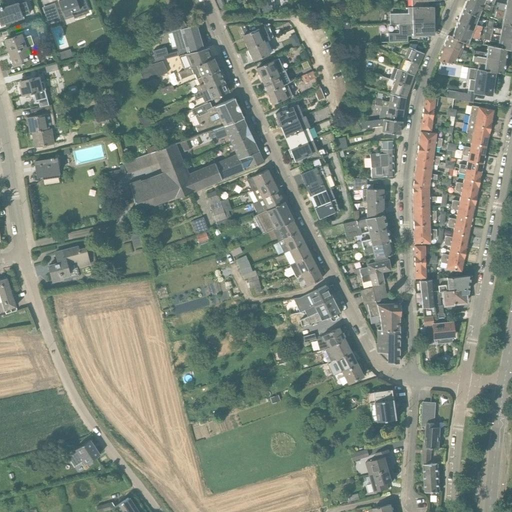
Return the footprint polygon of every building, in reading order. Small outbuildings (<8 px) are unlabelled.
[(64,0),(58,2),(64,20),(74,17),(72,13),(80,10),(76,0),(64,0)] [(214,0),(219,10),(226,10),(221,0),(214,0)] [(268,7),(266,0),(265,0),(261,1),(263,15),(272,13),(271,6),(268,7)] [(491,8),(492,7),(480,0),(466,0),(463,9),(479,15),(481,10),(489,13),(491,8)] [(491,8),(511,12),(511,0),(506,0),(505,5),(497,2),(496,6),(493,5),(492,7),(491,8)] [(0,10),(0,22),(1,25),(22,18),(17,4),(2,9),(1,7),(0,7),(0,9),(0,10)] [(412,24),(412,23),(434,23),(433,7),(428,7),(412,8),(409,8),(409,13),(390,13),(390,24),(398,24),(412,24)] [(502,23),(511,25),(511,12),(491,8),(489,13),(488,16),(487,19),(490,20),(490,16),(502,19),(502,23)] [(485,33),(486,28),(475,25),(479,15),(463,9),(458,23),(475,30),(480,32),(485,33)] [(172,31),(187,27),(181,15),(180,15),(179,13),(176,12),(174,14),(173,16),(174,18),(159,24),(163,34),(172,31)] [(60,21),(59,15),(46,20),(48,25),(60,21)] [(485,33),(511,38),(511,25),(502,23),(500,29),(492,27),(494,22),(487,20),(486,28),(485,33)] [(408,36),(412,36),(434,35),(434,23),(412,23),(412,24),(398,24),(398,32),(388,33),(388,42),(408,41),(408,36)] [(479,38),(484,39),(485,33),(480,32),(475,30),(458,23),(452,36),(468,43),(470,37),(478,39),(479,38)] [(248,49),(268,41),(275,38),(268,24),(262,24),(264,27),(259,29),(242,36),(248,49)] [(187,27),(172,31),(177,51),(169,54),(167,47),(153,51),(154,54),(151,55),(153,64),(162,61),(179,56),(178,55),(203,49),(196,25),(187,27)] [(9,53),(30,46),(26,33),(22,34),(4,40),(9,53)] [(487,47),(507,49),(511,50),(511,38),(485,33),(484,39),(484,40),(489,41),(498,42),(497,47),(487,45),(487,47)] [(443,47),(465,54),(466,52),(462,50),(465,43),(468,44),(468,43),(452,36),(452,37),(448,35),(443,47)] [(268,41),(248,49),(253,61),(270,54),(274,52),(273,49),(271,50),(268,41)] [(30,46),(9,53),(14,67),(22,64),(35,60),(30,46)] [(408,47),(401,47),(398,55),(403,58),(418,64),(423,53),(408,47)] [(465,54),(443,47),(436,61),(446,62),(455,64),(459,57),(461,58),(461,56),(464,58),(465,54)] [(473,57),(505,61),(507,49),(487,47),(486,52),(474,50),(473,57)] [(212,58),(208,48),(203,49),(178,55),(179,56),(184,70),(212,58)] [(356,49),(345,49),(346,64),(357,63),(356,49)] [(395,61),(398,55),(391,52),(389,58),(395,61)] [(477,70),(494,72),(503,73),(505,61),(473,57),(472,61),(479,63),(477,70)] [(195,74),(197,79),(218,70),(213,58),(212,58),(184,70),(178,73),(181,79),(195,74)] [(398,69),(413,75),(418,64),(403,58),(398,69)] [(262,81),(279,73),(283,71),(278,59),(273,61),(256,69),(262,81)] [(144,83),(168,73),(162,61),(153,64),(149,65),(149,63),(138,66),(144,83)] [(367,63),(365,71),(374,73),(376,65),(367,63)] [(389,79),(409,87),(413,75),(398,69),(393,68),(389,79)] [(474,69),(472,69),(467,94),(447,91),(447,95),(446,98),(470,101),(470,102),(473,102),(474,92),(491,94),(494,72),(477,70),(474,69)] [(195,87),(198,93),(223,81),(218,70),(197,79),(199,85),(195,87)] [(306,83),(316,78),(313,71),(303,76),(306,83)] [(262,81),(267,92),(284,85),(279,73),(262,81)] [(41,82),(40,77),(22,82),(23,86),(20,87),(22,96),(45,90),(43,82),(41,82)] [(405,98),(409,87),(389,79),(382,77),(380,81),(380,82),(392,86),(389,94),(405,98)] [(223,81),(198,93),(195,94),(197,99),(202,97),(202,98),(204,97),(206,102),(211,100),(228,92),(223,81)] [(284,85),(267,92),(272,105),(292,96),(286,84),(284,85)] [(174,89),(172,85),(160,89),(162,95),(174,90),(174,89)] [(375,105),(403,110),(405,98),(389,94),(388,102),(382,101),(382,100),(376,99),(375,105)] [(423,113),(433,114),(434,108),(434,109),(434,106),(437,107),(438,98),(425,97),(423,113)] [(209,130),(242,117),(233,98),(212,108),(210,102),(207,103),(200,106),(194,109),(191,110),(193,116),(195,116),(199,125),(195,126),(199,134),(209,130)] [(32,132),(49,129),(46,114),(53,113),(52,110),(56,109),(55,104),(51,105),(38,107),(40,115),(27,118),(29,133),(32,132)] [(281,126),(303,117),(298,105),(293,107),(276,114),(281,126)] [(380,118),(402,122),(403,110),(375,105),(374,111),(381,112),(380,118)] [(470,115),(492,119),(494,110),(471,106),(470,115)] [(433,114),(423,113),(421,129),(431,130),(432,120),(433,114)] [(468,124),(490,128),(492,119),(470,115),(468,124)] [(242,117),(209,130),(212,138),(216,136),(217,140),(229,136),(232,144),(251,135),(242,117)] [(286,137),(308,128),(303,117),(281,126),(286,137)] [(402,122),(380,118),(380,119),(362,122),(362,129),(383,126),(382,132),(400,134),(402,122)] [(466,133),(488,137),(490,128),(468,124),(466,133)] [(51,128),(49,129),(32,132),(34,147),(54,143),(51,128)] [(291,149),(312,140),(308,128),(286,137),(291,149)] [(419,140),(442,143),(442,139),(436,138),(436,133),(420,131),(419,140)] [(464,142),(470,143),(487,146),(488,137),(466,133),(464,142)] [(185,164),(162,173),(141,181),(140,180),(130,183),(130,184),(137,212),(174,198),(174,199),(195,190),(195,191),(245,170),(263,162),(251,135),(232,144),(231,144),(228,146),(231,153),(234,151),(236,154),(215,163),(189,174),(185,164)] [(337,150),(347,148),(344,138),(334,141),(337,150)] [(185,139),(177,143),(181,153),(190,150),(185,139)] [(313,140),(312,140),(291,149),(296,161),(312,154),(318,152),(313,140)] [(417,149),(434,151),(434,147),(441,148),(442,143),(419,140),(417,149)] [(370,155),(371,178),(394,177),(393,141),(381,141),(380,149),(381,149),(381,150),(380,150),(381,154),(370,155)] [(154,152),(158,163),(162,173),(185,164),(181,153),(177,143),(154,152)] [(462,151),(485,156),(487,146),(470,143),(469,147),(463,146),(462,151)] [(416,160),(439,163),(440,157),(433,156),(434,151),(417,149),(416,160)] [(467,161),(483,164),(485,156),(462,151),(462,155),(468,157),(467,161)] [(123,163),(126,173),(158,163),(154,152),(123,163)] [(306,185),(330,175),(323,157),(312,162),(315,168),(301,174),(306,185)] [(60,174),(57,158),(35,162),(37,176),(42,176),(42,180),(59,177),(59,174),(60,174)] [(415,168),(431,170),(432,165),(439,166),(439,163),(416,160),(415,168)] [(459,169),(481,173),(483,164),(467,161),(466,165),(460,164),(459,169)] [(414,177),(430,179),(437,180),(437,175),(431,174),(431,170),(415,168),(414,177)] [(247,180),(252,191),(273,180),(267,169),(247,180)] [(463,179),(479,182),(481,173),(459,169),(458,173),(464,174),(463,179)] [(310,196),(330,188),(332,187),(331,185),(334,184),(330,175),(306,185),(310,196)] [(413,189),(429,188),(430,179),(414,177),(412,187),(413,189)] [(366,202),(383,202),(383,189),(373,189),(373,184),(367,185),(367,179),(344,180),(347,191),(363,191),(363,202),(366,202)] [(455,187),(478,191),(479,182),(463,179),(462,183),(456,182),(455,187)] [(252,191),(256,200),(277,189),(273,180),(252,191)] [(460,197),(476,200),(478,191),(455,187),(454,191),(461,192),(460,197)] [(315,207),(335,199),(330,188),(310,196),(315,207)] [(413,197),(429,197),(429,188),(413,189),(413,197)] [(262,199),(266,206),(282,198),(277,189),(256,200),(257,201),(262,199)] [(210,205),(220,202),(217,190),(206,194),(210,205)] [(413,207),(429,207),(429,202),(436,202),(436,197),(429,197),(413,197),(413,207)] [(452,205),(474,209),(476,200),(460,197),(459,201),(453,200),(452,205)] [(273,230),(292,220),(282,198),(266,206),(268,209),(265,211),(269,216),(259,221),(266,233),(273,230)] [(335,199),(315,207),(320,218),(339,210),(335,199)] [(214,216),(224,212),(220,202),(210,205),(214,216)] [(366,218),(383,215),(383,202),(366,202),(366,218)] [(456,215),(472,218),(474,209),(452,205),(451,209),(457,210),(456,215)] [(413,215),(436,215),(436,211),(429,211),(429,207),(413,207),(413,215)] [(216,222),(226,218),(224,212),(214,216),(216,222)] [(383,215),(366,218),(356,221),(342,224),(346,238),(362,235),(360,228),(367,226),(369,233),(386,228),(383,215)] [(413,224),(430,224),(430,220),(436,220),(436,215),(413,215),(413,224)] [(448,222),(470,227),(472,218),(456,215),(455,219),(449,218),(448,222)] [(196,234),(208,230),(204,217),(191,222),(196,234)] [(278,241),(298,231),(292,220),(273,230),(278,241)] [(453,233),(469,236),(470,227),(448,222),(447,227),(453,228),(453,233)] [(414,234),(436,234),(436,229),(430,229),(430,224),(413,224),(414,234)] [(363,248),(390,241),(386,228),(369,233),(370,239),(357,242),(359,249),(363,248)] [(284,253),(304,243),(298,231),(278,241),(284,253)] [(445,240),(467,245),(469,236),(453,233),(452,237),(445,236),(445,240)] [(436,234),(414,234),(414,244),(430,243),(430,239),(437,238),(436,234)] [(449,250),(465,254),(467,245),(445,240),(444,245),(450,246),(449,250)] [(366,261),(386,256),(393,254),(390,241),(363,248),(365,255),(373,253),(374,258),(366,260),(366,261)] [(290,265),(310,255),(304,243),(284,253),(290,265)] [(414,261),(425,261),(425,246),(414,246),(414,261)] [(238,255),(242,252),(239,247),(232,251),(230,251),(232,254),(233,257),(238,255)] [(53,281),(63,278),(63,277),(70,275),(67,264),(73,263),(70,249),(55,253),(58,263),(48,266),(53,281)] [(441,258),(463,263),(465,254),(449,250),(448,255),(442,254),(441,258)] [(301,274),(316,267),(310,255),(290,265),(296,277),(301,274)] [(238,264),(241,269),(250,266),(246,256),(236,260),(238,264)] [(372,286),(384,283),(381,271),(390,270),(390,267),(388,259),(387,259),(386,256),(366,261),(367,264),(366,264),(367,267),(356,269),(358,275),(359,283),(362,282),(370,280),(371,286),(372,286)] [(463,263),(441,258),(440,263),(446,264),(446,267),(446,268),(462,271),(463,263)] [(425,261),(414,261),(415,278),(426,278),(425,261)] [(250,266),(241,269),(243,275),(253,272),(250,266)] [(316,267),(301,274),(307,286),(322,278),(316,267)] [(257,275),(244,279),(245,281),(249,280),(250,288),(255,287),(260,286),(257,275)] [(470,275),(446,278),(447,285),(438,286),(439,292),(468,288),(470,275)] [(0,296),(4,310),(16,306),(7,278),(0,280),(0,279),(0,296)] [(436,316),(436,315),(433,292),(432,285),(432,280),(419,281),(423,318),(436,316)] [(373,292),(385,289),(384,283),(372,286),(372,288),(373,292)] [(314,306),(315,307),(332,299),(326,285),(308,294),(300,299),(293,299),(299,312),(305,310),(314,306)] [(360,291),(362,298),(374,295),(372,288),(360,291)] [(433,292),(436,315),(443,314),(443,307),(454,306),(454,304),(466,302),(466,299),(467,298),(466,293),(468,293),(468,288),(439,292),(433,292)] [(386,295),(385,289),(373,292),(374,295),(376,302),(383,301),(382,296),(386,295)] [(374,295),(362,298),(364,305),(367,304),(370,317),(379,315),(377,304),(376,302),(374,295)] [(322,321),(329,317),(330,319),(332,320),(332,321),(333,321),(334,320),(335,320),(335,319),(335,318),(335,317),(337,316),(336,314),(339,312),(332,299),(315,307),(317,312),(300,320),(302,326),(322,321)] [(382,331),(399,330),(399,304),(377,304),(379,315),(380,322),(382,331)] [(435,320),(424,322),(424,327),(432,326),(433,340),(437,340),(437,343),(452,341),(451,337),(454,337),(452,322),(435,324),(435,320)] [(323,351),(345,340),(338,328),(321,336),(321,337),(316,339),(320,352),(323,351)] [(399,330),(382,331),(377,331),(377,343),(376,343),(376,344),(378,352),(388,363),(398,363),(399,344),(399,330)] [(312,341),(316,339),(314,334),(303,337),(305,343),(312,341)] [(335,360),(351,352),(345,340),(323,351),(329,363),(334,361),(335,360)] [(341,372),(357,364),(351,352),(335,360),(341,372)] [(357,364),(341,372),(332,377),(337,385),(339,384),(337,380),(344,377),(347,384),(363,376),(357,364)] [(393,390),(374,392),(368,393),(372,423),(378,422),(397,419),(393,390)] [(425,448),(431,449),(439,450),(440,428),(434,428),(434,424),(426,423),(425,448)] [(90,440),(75,449),(79,455),(74,459),(78,466),(85,465),(100,455),(90,440)] [(431,449),(425,448),(423,448),(422,465),(423,465),(425,493),(439,492),(438,464),(430,464),(431,449)] [(353,462),(370,457),(367,449),(351,454),(353,462)] [(374,474),(389,470),(394,468),(388,450),(375,454),(376,460),(370,461),(374,474)] [(389,470),(374,474),(369,475),(374,493),(389,489),(387,483),(393,482),(389,470)] [(112,503),(101,505),(103,511),(115,508),(117,511),(137,511),(128,498),(115,507),(112,503)]
